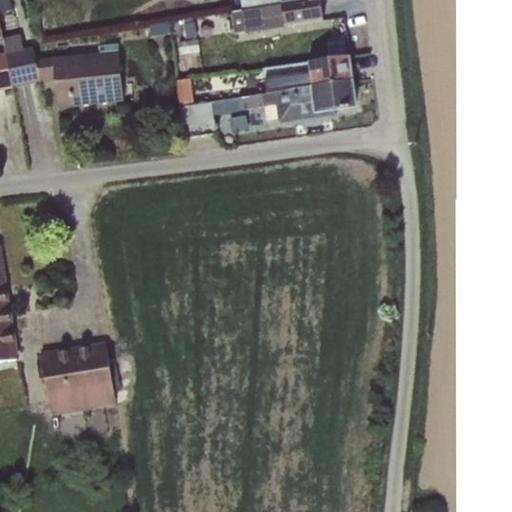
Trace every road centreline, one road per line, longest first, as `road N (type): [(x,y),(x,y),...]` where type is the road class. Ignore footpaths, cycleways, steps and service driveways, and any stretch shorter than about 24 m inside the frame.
road 1 (unclassified): [(0,189),(399,136)]
road 2 (unclassified): [(399,136),(412,288),(391,511)]
road 3 (unclassified): [(385,0),(399,136)]
